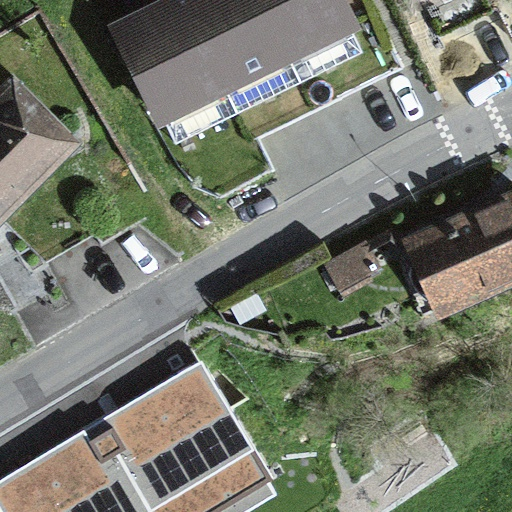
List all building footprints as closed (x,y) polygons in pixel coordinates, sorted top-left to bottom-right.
[(225,87),(182,0),(174,0),(118,28),(162,118),(225,87)] [(260,0),(182,0),(225,87),(288,56),(260,0)] [(338,0),(260,0),(288,56),(314,44),(351,25),(338,0)] [(225,87),(252,141),(341,98),(314,44),(288,56),(225,87)] [(92,225),(52,157),(66,143),(13,89),(0,102),(0,215),(38,256),(92,225)] [(511,276),(511,200),(410,245),(438,309),(511,276)] [(365,240),(334,258),(349,283),(380,264),(365,240)] [(212,511),(273,476),(208,369),(0,493),(0,508),(2,511),(212,511)]
